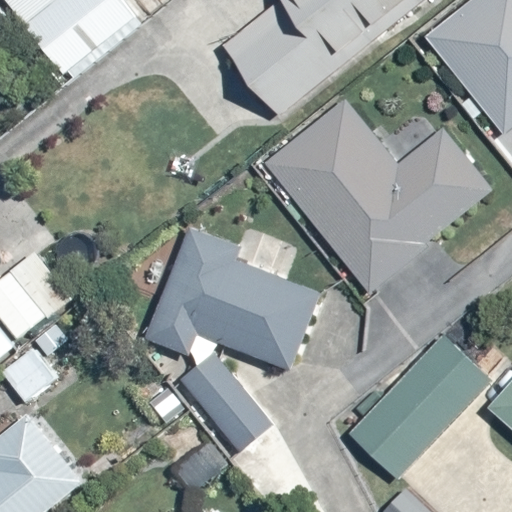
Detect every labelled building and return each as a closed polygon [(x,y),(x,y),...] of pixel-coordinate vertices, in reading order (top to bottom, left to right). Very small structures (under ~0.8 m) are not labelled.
[(0,0),(69,84),(141,20),(124,0),(0,0)] [(273,0),(282,11),(228,54),(281,120),(431,0),(273,0)] [(511,126),(511,0),(472,0),(426,37),(504,133),(511,126)] [(388,147),(347,97),(265,166),(369,291),(491,189),(428,114),(388,147)] [(240,247),(187,226),(144,339),(186,356),(195,334),(289,370),(320,289),(236,258),(240,247)] [(52,310),(13,267),(0,278),(0,315),(20,338),(52,310)] [(0,356),(20,338),(0,315),(0,356)] [(80,363),(53,329),(0,370),(0,371),(27,405),(80,363)] [(496,376),(448,330),(356,428),(404,474),(496,376)] [(274,424),(213,349),(178,377),(239,452),(274,424)] [(150,356),(123,380),(164,425),(191,401),(150,356)] [(511,370),(482,405),(511,431),(511,370)] [(0,511),(41,511),(84,477),(27,409),(0,431),(0,511)] [(428,511),(403,485),(377,509),(380,511),(428,511)]
